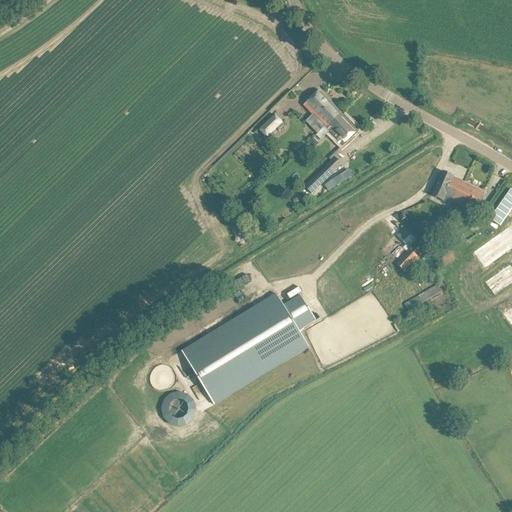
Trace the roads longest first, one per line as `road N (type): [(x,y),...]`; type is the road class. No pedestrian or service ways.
road 1 (unclassified): [(303,291),(429,185),(456,134)]
road 2 (unclassified): [(456,134),(350,72),(294,0)]
